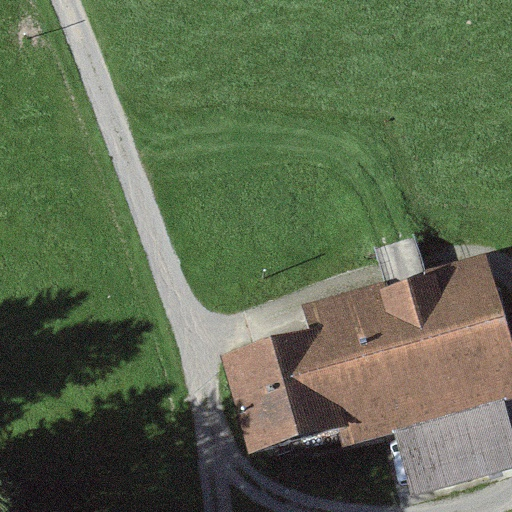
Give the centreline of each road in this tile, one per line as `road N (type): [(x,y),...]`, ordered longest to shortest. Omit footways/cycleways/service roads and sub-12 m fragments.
road 1 (track): [(219,511),(192,333),(65,0)]
road 2 (track): [(511,268),(487,253),(440,252),(232,326),(182,308)]
road 3 (track): [(204,415),(242,481),(282,508),(306,511)]
